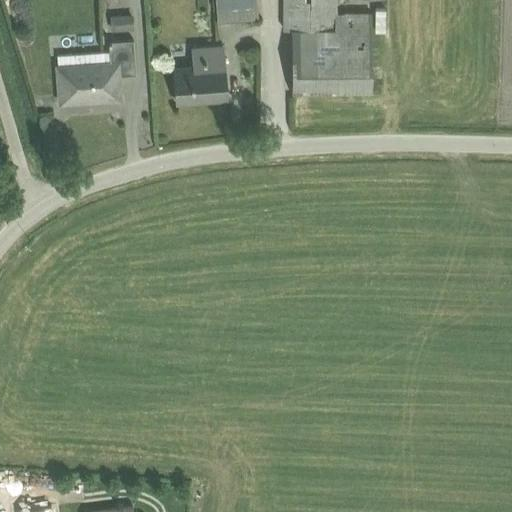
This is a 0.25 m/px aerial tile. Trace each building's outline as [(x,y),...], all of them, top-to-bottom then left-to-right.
[(213,0),(215,20),(256,17),(254,0),(213,0)] [(278,0),(279,29),(292,29),(292,89),(366,89),(366,11),(338,11),(338,0),(278,0)] [(180,100),(235,95),(230,35),(193,38),(195,58),(176,59),(180,100)] [(58,96),(124,96),(124,54),(58,54),(58,96)] [(22,511),(56,511),(54,499),(21,503),(22,511)]
